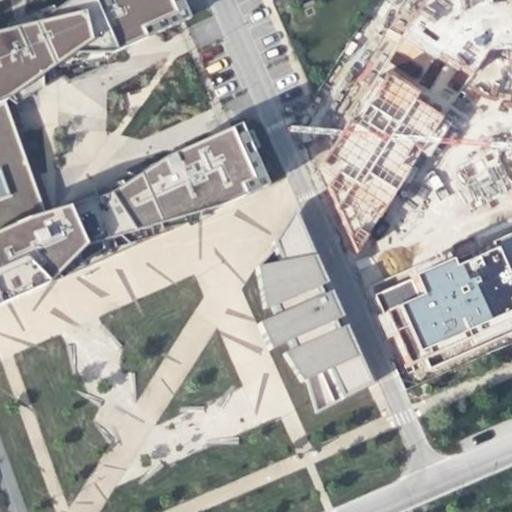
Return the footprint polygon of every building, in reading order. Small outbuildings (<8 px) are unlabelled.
[(0,305),(251,193),(225,133),(41,215),(2,102),(30,83),(34,88),(69,66),(64,59),(69,56),(76,56),(83,65),(104,55),(106,55),(122,49),(132,44),(177,22),(166,0),(67,0),(51,12),(49,8),(1,29),(2,33),(0,33),(0,305)] [(511,0),(424,0),(407,29),(472,73),(489,51),(511,49),(511,0)] [(452,124),(378,74),(320,163),(334,174),(324,192),(354,256),(452,124)] [(368,384),(296,223),(252,268),(314,409),(368,384)] [(511,231),(488,242),(511,295),(511,231)] [(511,330),(511,295),(488,242),(372,295),(409,378),(511,330)]
